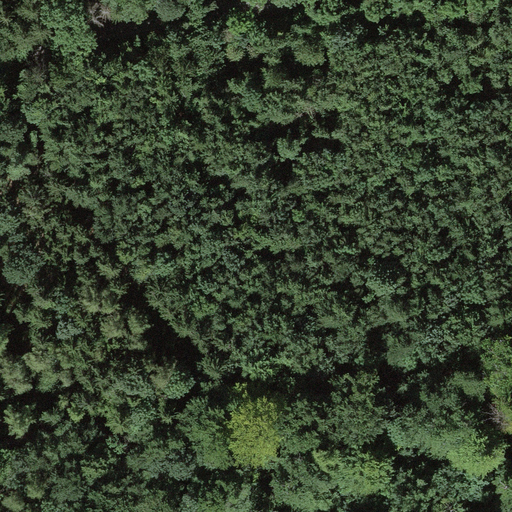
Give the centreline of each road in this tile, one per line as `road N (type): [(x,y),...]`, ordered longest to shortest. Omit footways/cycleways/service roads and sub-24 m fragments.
road 1 (track): [(0,455),(331,392),(511,344)]
road 2 (track): [(0,58),(288,0)]
